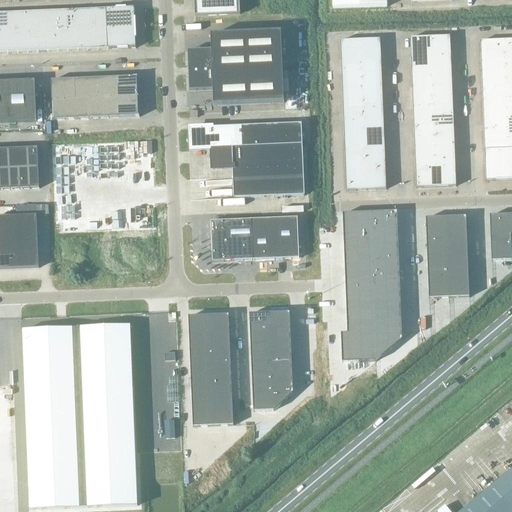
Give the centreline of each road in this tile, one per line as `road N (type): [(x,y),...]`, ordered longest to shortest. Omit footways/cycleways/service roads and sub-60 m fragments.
road 1 (primary): [(278,511),(511,315)]
road 2 (unknown): [(235,291),(248,420),(278,417),(296,399),(290,289)]
road 3 (unclassified): [(176,293),(164,0)]
road 4 (unclassified): [(0,300),(176,293)]
road 5 (unclassified): [(338,207),(511,200)]
road 6 (unknown): [(0,133),(169,127)]
road 7 (unclassified): [(176,293),(312,288)]
